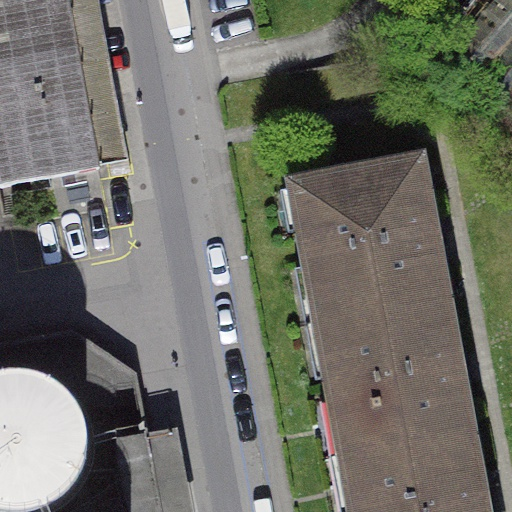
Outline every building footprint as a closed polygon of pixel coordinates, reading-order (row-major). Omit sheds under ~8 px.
[(73,0),(0,0),(0,187),(105,169),(73,0)] [(511,0),(492,0),(445,58),(511,112),(511,0)] [(320,325),(443,302),(423,192),(401,196),(396,169),(294,187),(320,325)] [(469,438),(443,302),(320,325),(345,461),(469,438)] [(0,392),(0,511),(75,511),(77,394),(0,392)] [(482,511),(469,438),(345,461),(354,511),(482,511)]
